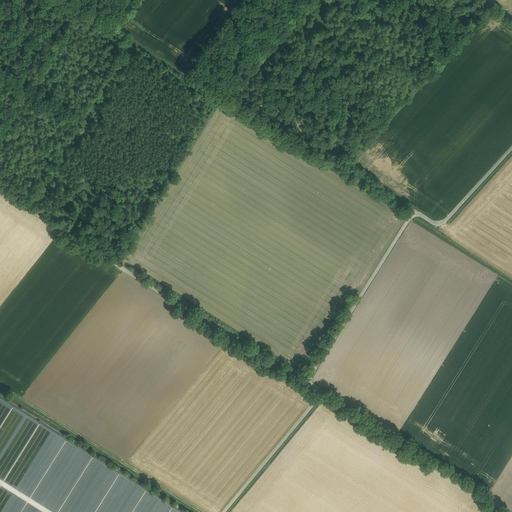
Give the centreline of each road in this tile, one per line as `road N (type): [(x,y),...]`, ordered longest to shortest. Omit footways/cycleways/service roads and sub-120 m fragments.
road 1 (track): [(0,188),(305,382)]
road 2 (unclassified): [(511,146),(445,220),(408,217),(305,382),(321,393)]
road 3 (track): [(0,385),(201,511)]
road 4 (unclassified): [(321,393),(510,511)]
road 5 (unclassified): [(321,393),(221,511)]
